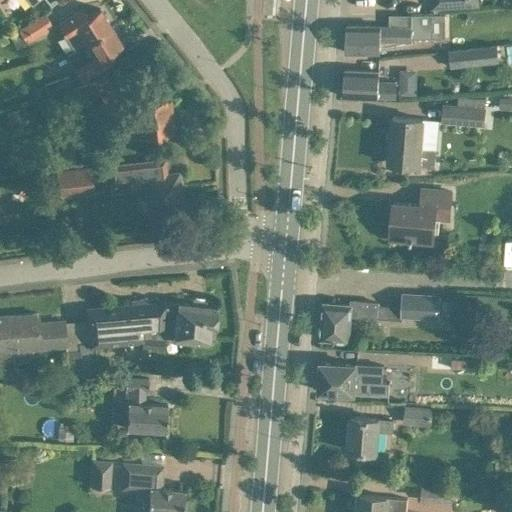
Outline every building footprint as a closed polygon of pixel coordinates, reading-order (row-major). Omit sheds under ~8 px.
[(57,22),(73,48),(84,41),(85,41),(111,25),(100,7),(87,15),(82,6),(57,22)] [(45,12),(19,29),(27,41),(52,25),(45,12)] [(381,25),(366,25),(346,24),(345,51),(380,52),(380,41),(411,41),(411,38),(432,38),(432,14),(411,14),(411,26),(381,26),(381,25)] [(122,43),(111,25),(85,41),(84,41),(73,48),(66,53),(75,67),(82,79),(115,59),(110,51),(122,43)] [(497,44),(449,49),(451,66),(499,61),(497,44)] [(344,68),(343,95),(378,96),(378,95),(396,96),(396,82),(379,81),(379,70),(344,68)] [(107,71),(89,82),(96,92),(98,91),(107,104),(122,94),(107,71)] [(68,75),(44,84),(49,96),(73,87),(68,75)] [(444,105),(443,120),(469,123),(484,124),(485,114),(486,104),(486,98),(475,97),(458,96),(458,103),(446,102),(446,105),(444,105)] [(511,96),(500,96),(500,106),(511,106),(511,96)] [(168,98),(127,103),(131,138),(172,133),(168,98)] [(25,106),(7,111),(11,126),(29,121),(25,106)] [(392,115),(388,162),(419,164),(435,165),(436,149),(420,147),(423,118),(392,115)] [(77,141),(80,159),(102,156),(99,138),(77,141)] [(164,158),(110,165),(112,185),(127,184),(128,192),(145,190),(147,211),(176,208),(174,195),(180,194),(177,172),(165,173),(164,158)] [(58,171),(61,195),(92,191),(90,167),(58,171)] [(393,201),(390,237),(433,241),(435,217),(449,218),(452,190),(422,187),(421,203),(393,201)] [(403,292),(402,315),(438,317),(439,294),(403,292)] [(79,348),(81,373),(95,372),(93,347),(142,343),(141,349),(163,351),(164,337),(209,341),(209,336),(214,336),(217,305),(178,301),(178,299),(87,308),(88,318),(76,319),(79,348)] [(351,303),(324,301),(322,324),(319,325),(318,333),(321,334),(321,337),(349,339),(351,314),(390,317),(391,305),(378,304),(378,302),(351,299),(351,303)] [(9,315),(14,361),(29,359),(28,348),(66,345),(68,374),(81,373),(79,348),(76,319),(39,322),(38,312),(9,315)] [(4,379),(15,378),(14,368),(13,368),(13,361),(14,361),(9,315),(0,315),(0,363),(1,370),(3,369),(4,379)] [(464,353),(429,351),(429,367),(464,368),(464,353)] [(317,365),(317,371),(320,372),(319,389),(382,393),(387,393),(389,393),(390,381),(383,380),(383,364),(355,363),(321,361),(321,364),(317,365)] [(14,368),(15,378),(24,377),(23,368),(14,368)] [(126,376),(125,388),(129,388),(128,400),(127,400),(126,427),(166,429),(167,403),(137,401),(138,389),(148,389),(149,377),(126,376)] [(406,406),(405,420),(430,423),(432,408),(406,406)] [(379,418),(371,417),(351,415),(348,449),(376,452),(378,429),(392,430),(393,419),(379,418)] [(58,423),(57,438),(72,439),(73,424),(58,423)] [(3,456),(2,473),(16,474),(16,457),(3,456)] [(92,458),(90,484),(110,485),(112,459),(92,458)] [(121,460),(119,488),(148,490),(146,511),(182,511),(185,487),(161,485),(162,463),(141,462),(121,460)] [(423,484),(423,498),(453,499),(453,485),(423,484)] [(511,490),(497,490),(496,505),(511,506),(511,490)] [(360,493),(358,511),(393,511),(394,511),(406,511),(407,497),(380,495),(360,493)]
